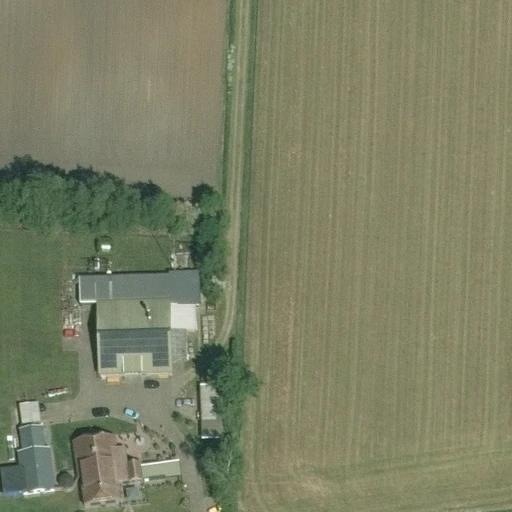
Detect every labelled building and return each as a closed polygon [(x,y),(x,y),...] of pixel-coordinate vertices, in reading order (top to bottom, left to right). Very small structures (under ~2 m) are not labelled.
[(167,376),(165,305),(94,307),(96,377),(167,376)] [(218,422),(217,388),(197,389),(199,423),(218,422)] [(25,404),(26,424),(44,423),(43,403),(25,404)] [(45,452),(44,453),(41,429),(20,431),(23,455),(15,456),(19,493),(50,490),(45,452)] [(114,485),(125,484),(138,482),(160,479),(159,468),(138,470),(137,466),(127,467),(125,450),(112,452),(110,441),(71,446),(75,479),(77,479),(81,508),(117,504),(114,485)]
